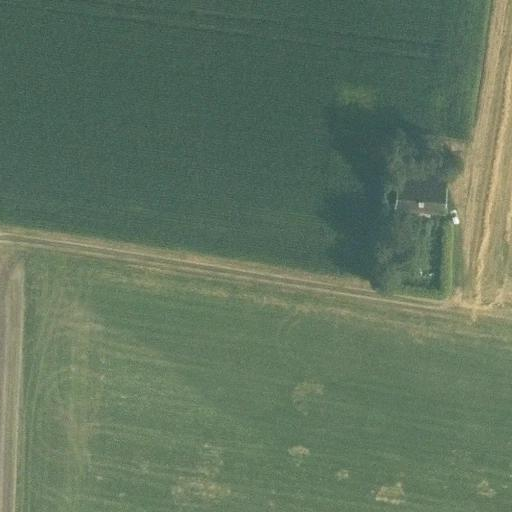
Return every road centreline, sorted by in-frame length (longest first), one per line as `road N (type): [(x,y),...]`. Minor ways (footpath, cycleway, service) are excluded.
road 1 (track): [(0,239),(448,302)]
road 2 (track): [(448,302),(492,0)]
